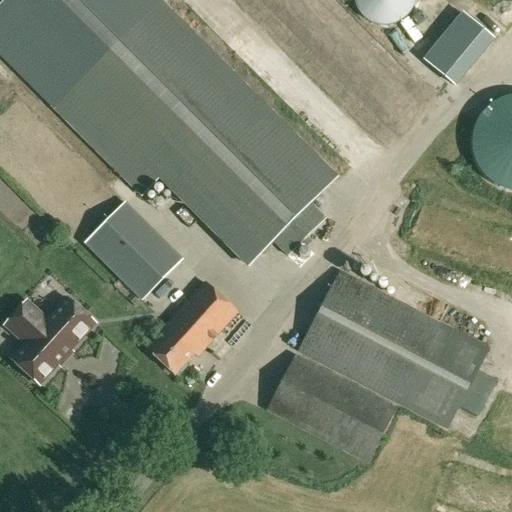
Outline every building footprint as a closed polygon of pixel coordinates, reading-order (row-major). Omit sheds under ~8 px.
[(156,0),(155,0),(51,107),(140,198),(157,180),(246,270),(338,177),(156,0)] [(127,204),(85,245),(142,302),(184,261),(127,204)] [(329,227),(339,230),(345,212),(334,209),(329,227)] [(363,250),(348,256),(352,266),(367,259),(363,250)] [(299,352),(448,430),(490,350),(341,272),(299,352)] [(197,358),(238,313),(206,284),(165,328),(168,331),(149,352),(176,376),(195,355),(197,358)] [(27,299),(12,314),(65,363),(99,327),(66,298),(46,318),(27,299)] [(65,363),(11,315),(0,327),(0,328),(19,346),(5,361),(40,393),(65,363)] [(245,319),(234,337),(244,343),(255,325),(245,319)] [(369,463),(397,409),(297,356),(268,411),(369,463)] [(485,416),(500,380),(483,373),(468,409),(485,416)]
